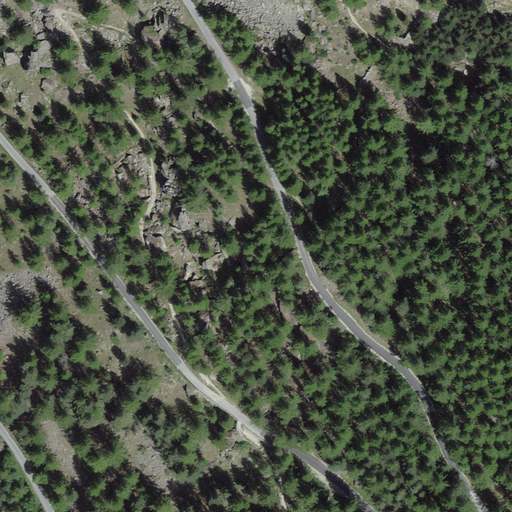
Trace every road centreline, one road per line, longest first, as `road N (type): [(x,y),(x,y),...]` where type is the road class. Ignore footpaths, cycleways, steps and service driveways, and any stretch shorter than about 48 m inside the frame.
road 1 (track): [(484,511),(410,377),(346,322),(308,272),(262,141),(183,0)]
road 2 (track): [(0,139),(44,183),(173,359),(370,511)]
